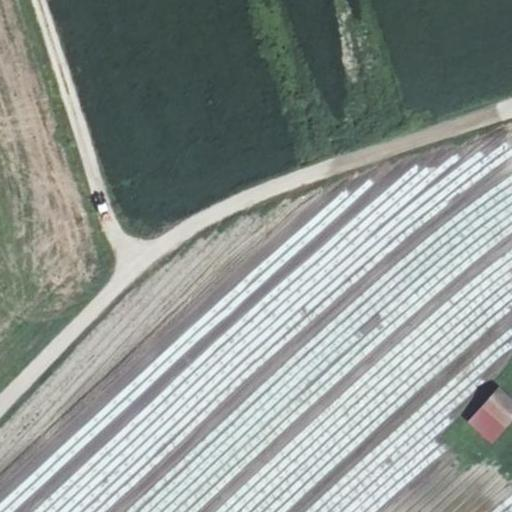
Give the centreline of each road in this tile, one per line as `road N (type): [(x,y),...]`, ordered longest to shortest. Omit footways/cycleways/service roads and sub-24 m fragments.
road 1 (track): [(0,405),(132,263),(253,194),(511,106)]
road 2 (track): [(132,263),(42,0)]
